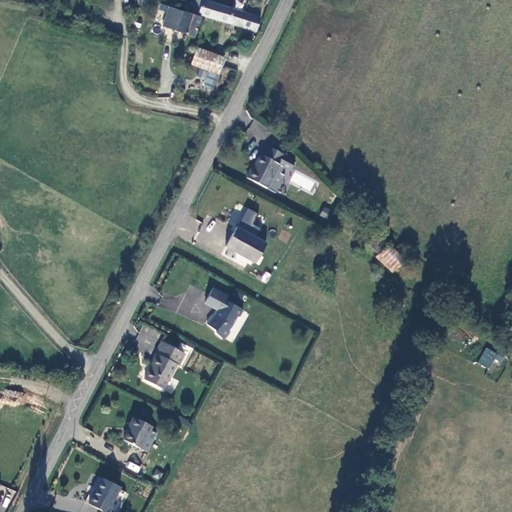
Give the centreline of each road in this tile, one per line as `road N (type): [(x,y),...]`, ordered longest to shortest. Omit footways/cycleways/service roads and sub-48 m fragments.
road 1 (secondary): [(23,511),(285,0)]
road 2 (unknown): [(229,115),(126,90),(120,42)]
